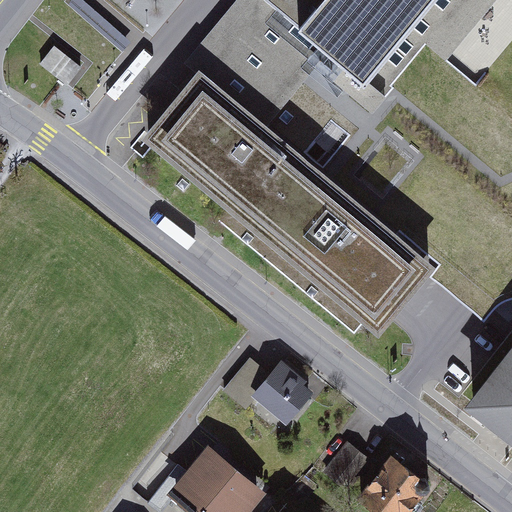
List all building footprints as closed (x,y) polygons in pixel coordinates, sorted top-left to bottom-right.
[(263,0),(257,8),(248,0),(240,0),(218,27),(193,54),(207,67),(245,99),(325,166),(330,160),(376,108),(384,98),(427,51),(438,39),(473,0),(263,0)] [(82,67),(54,46),(40,65),(61,81),(67,87),(69,85),(75,77),(82,67)] [(376,108),(330,160),(455,261),(440,279),(476,309),(504,331),(511,320),(511,119),(427,51),(384,98),(376,108)] [(191,87),(150,135),(386,333),(404,311),(440,269),(443,266),(325,166),(245,99),(207,67),(191,87)] [(511,354),(477,401),(511,428),(511,354)] [(285,363),(275,376),(253,358),(225,391),(250,412),(260,400),(290,425),(318,390),(285,363)] [(375,465),(350,445),(327,474),(352,494),(375,465)] [(183,511),(253,511),(263,502),(205,454),(168,501),(183,511)] [(420,511),(441,484),(398,454),(363,501),(378,511),(420,511)]
